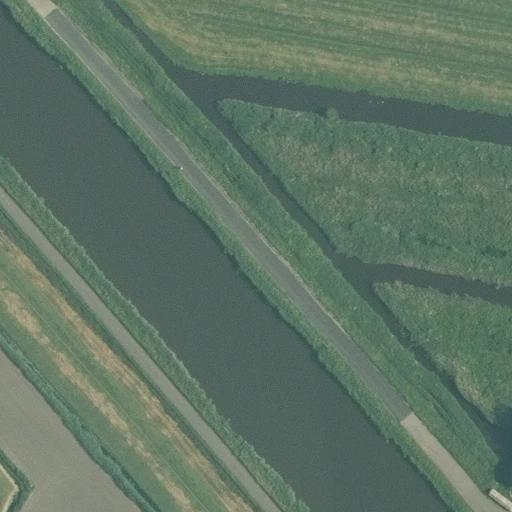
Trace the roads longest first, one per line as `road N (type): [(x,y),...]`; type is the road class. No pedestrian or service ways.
road 1 (unclassified): [(486,511),(38,0)]
road 2 (unclassified): [(273,511),(0,193)]
